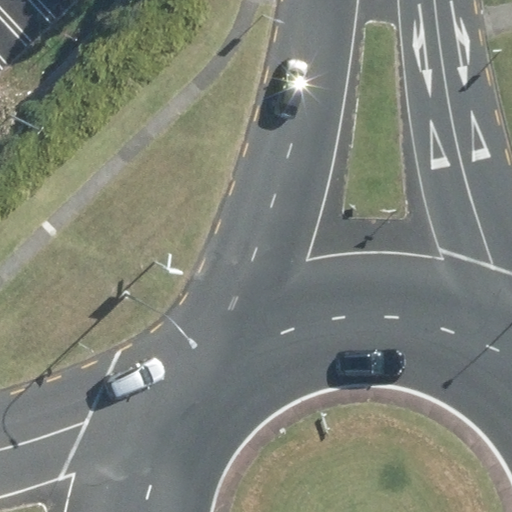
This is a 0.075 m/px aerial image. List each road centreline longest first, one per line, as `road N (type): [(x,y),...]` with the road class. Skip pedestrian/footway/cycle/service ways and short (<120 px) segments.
road 1 (unclassified): [(195,388),(261,246),(285,168),(309,0)]
road 2 (unclassified): [(437,0),(457,144),(511,357)]
road 3 (secondary): [(195,388),(265,335),(353,312),(444,325),(511,364)]
road 4 (secondary): [(0,447),(192,390)]
road 5 (secondary): [(138,511),(166,426),(192,390)]
